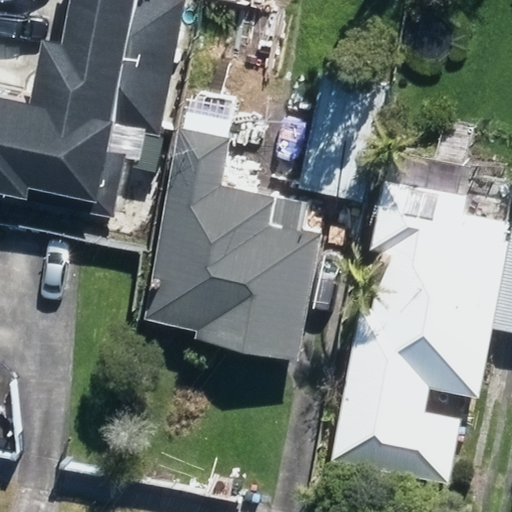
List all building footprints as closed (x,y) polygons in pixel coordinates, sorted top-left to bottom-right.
[(0,183),(33,190),(36,179),(104,193),(117,124),(164,132),(189,0),(78,0),(72,37),(51,33),(37,98),(0,90),(0,183)] [(388,84),(324,71),(301,185),(365,197),(388,84)] [(187,124),(183,123),(148,316),(198,325),(196,336),(248,348),(302,355),(325,227),(309,224),(314,198),(226,182),(235,133),(231,132),(234,114),(190,106),(187,124)] [(471,191),(388,175),(373,249),(386,251),(362,371),(481,395),(495,324),(511,327),(511,217),(467,209),(471,191)] [(16,398),(0,397),(0,441),(15,442),(16,398)] [(421,432),(357,427),(354,460),(418,465),(421,432)]
